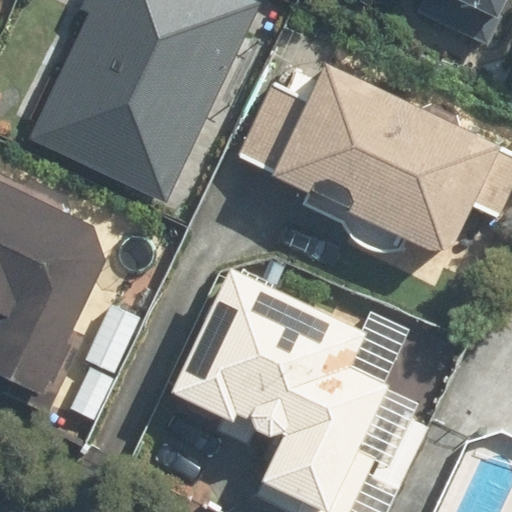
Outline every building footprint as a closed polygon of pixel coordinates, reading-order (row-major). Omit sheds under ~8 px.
[(173,196),(263,0),(89,0),(88,4),(96,7),(38,134),(173,196)] [(511,0),(427,0),(424,8),(495,41),(511,4),(511,0)] [(511,138),(511,133),(340,53),(319,97),(280,79),(247,147),(445,240),(459,238),(468,232),(511,138)] [(0,311),(1,312),(0,314),(0,378),(18,386),(50,399),(56,384),(60,373),(66,376),(85,333),(80,330),(117,250),(105,217),(0,165),(0,311)] [(379,323),(242,259),(184,382),(233,404),(224,424),(256,439),(268,415),(272,420),(282,425),(297,423),(266,492),(310,511),(353,511),(380,452),(369,446),(401,375),(363,358),(379,323)] [(149,316),(118,302),(91,359),(96,361),(75,406),(103,418),(149,316)]
